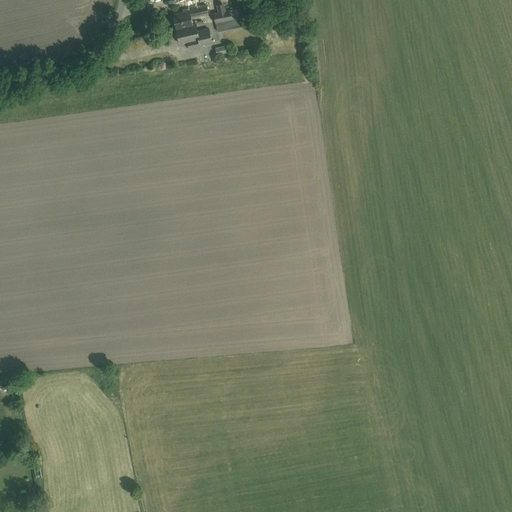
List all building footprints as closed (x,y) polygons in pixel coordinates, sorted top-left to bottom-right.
[(193,24),(191,17),(208,14),(206,4),(187,8),(188,11),(173,14),(173,15),(172,15),(170,17),(172,22),(173,23),(175,23),(176,28),(193,24)] [(215,22),(231,19),(229,10),(213,13),(215,22)] [(241,17),(231,19),(215,22),(217,31),(243,26),(241,17)] [(193,24),(176,28),(180,43),(187,41),(189,49),(201,46),(200,45),(212,42),(209,29),(197,31),(196,24),(193,24)] [(228,45),(216,47),(217,54),(229,51),(228,45)] [(24,466),(23,458),(9,460),(10,468),(24,466)]
